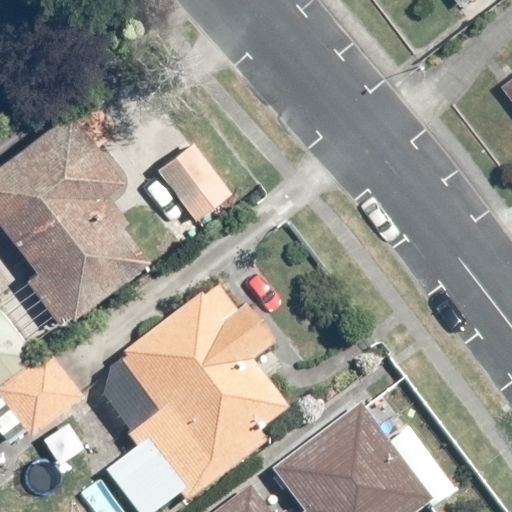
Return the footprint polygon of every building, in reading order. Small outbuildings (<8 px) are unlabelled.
[(511,76),(501,85),(511,99),(511,76)] [(45,122),(0,158),(0,223),(71,312),(148,251),(45,122)] [(268,345),(211,280),(89,385),(138,441),(101,474),(133,511),(157,511),(180,493),(184,498),(286,410),(246,364),(268,345)] [(0,383),(42,348),(33,336),(50,323),(21,285),(0,301),(0,383)] [(0,433),(12,449),(79,395),(42,348),(0,383),(0,433)] [(416,511),(429,503),(355,406),(269,472),(299,511),(267,511),(249,487),(216,511),(416,511)]
